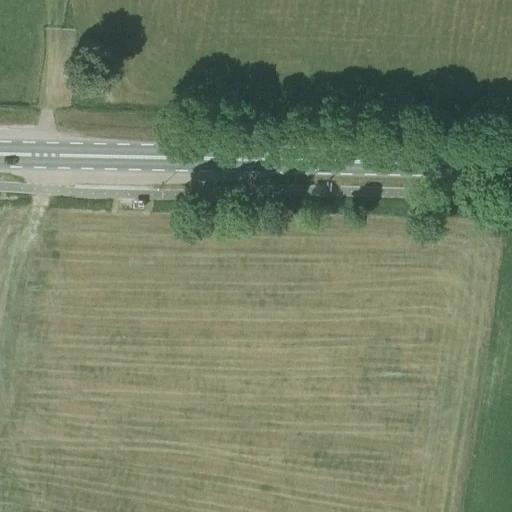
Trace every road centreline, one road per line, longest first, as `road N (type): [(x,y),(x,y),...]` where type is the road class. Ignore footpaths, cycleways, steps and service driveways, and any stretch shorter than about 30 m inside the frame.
road 1 (primary): [(0,156),(511,166)]
road 2 (track): [(40,156),(55,28)]
